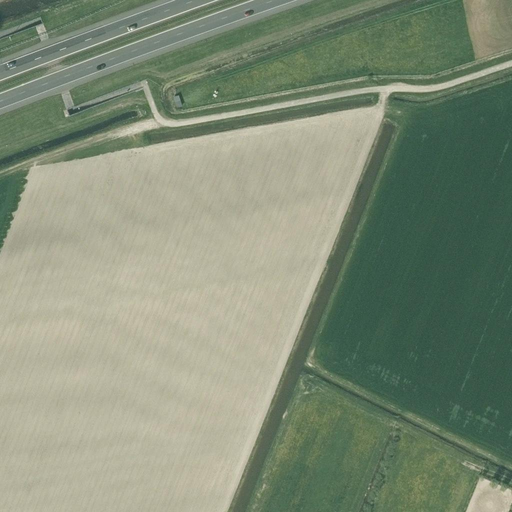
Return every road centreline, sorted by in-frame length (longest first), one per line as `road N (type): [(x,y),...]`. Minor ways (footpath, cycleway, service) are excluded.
road 1 (motorway): [(0,101),(276,0)]
road 2 (motorway): [(199,0),(0,73)]
road 3 (unclassified): [(373,89),(425,90),(511,64)]
